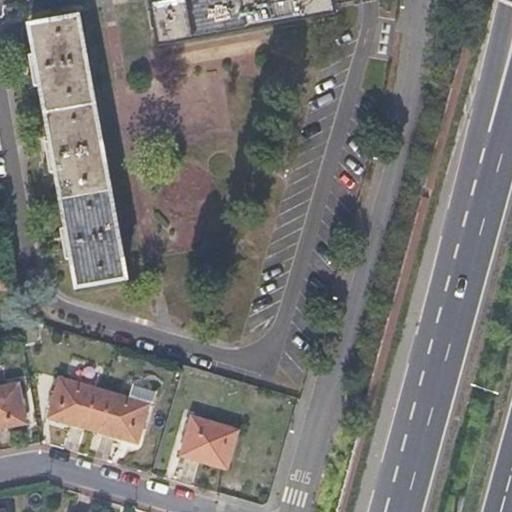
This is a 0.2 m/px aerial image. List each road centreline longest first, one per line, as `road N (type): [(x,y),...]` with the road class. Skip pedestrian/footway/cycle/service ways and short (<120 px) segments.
road 1 (tertiary): [(417,0),(394,142),(291,511)]
road 2 (trunk): [(508,0),(386,511)]
road 3 (trunk): [(511,119),(404,511)]
road 4 (residential): [(0,471),(37,465),(199,511)]
